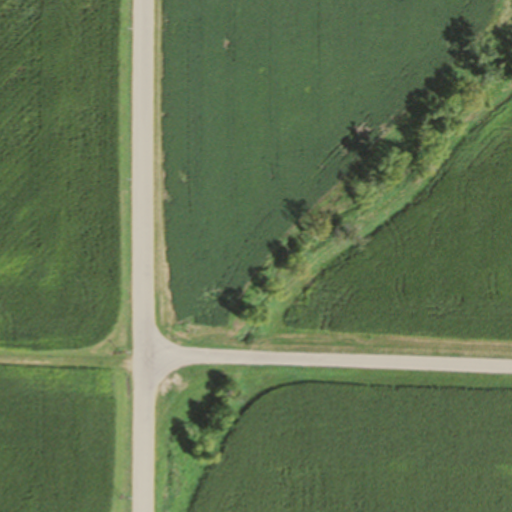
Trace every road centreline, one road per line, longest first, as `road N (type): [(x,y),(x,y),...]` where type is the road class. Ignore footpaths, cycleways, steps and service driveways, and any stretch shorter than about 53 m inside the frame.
road 1 (secondary): [(143,511),(144,0)]
road 2 (residential): [(143,348),(511,362)]
